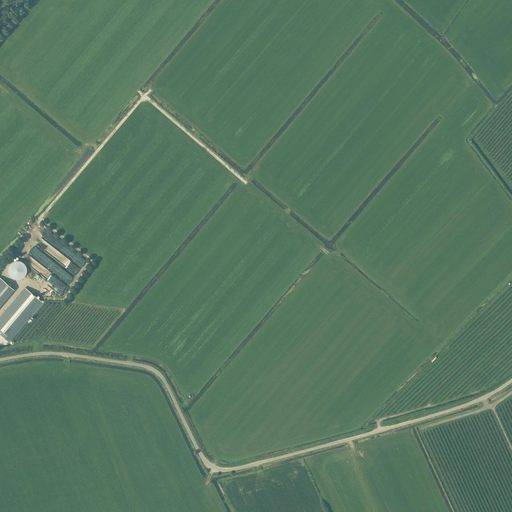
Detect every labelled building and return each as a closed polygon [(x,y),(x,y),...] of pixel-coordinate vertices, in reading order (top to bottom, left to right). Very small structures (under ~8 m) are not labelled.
[(35,245),(50,255),(52,252),(50,251),(53,247),(40,238),(35,245)] [(69,270),(77,274),(86,259),(69,249),(65,255),(71,258),(68,262),(73,265),(71,268),(70,268),(69,270)] [(27,271),(27,270),(27,269),(27,268),(27,267),(26,266),(26,265),(25,264),(24,263),(23,262),(22,262),(22,261),(21,261),(20,261),(19,261),(18,260),(17,260),(16,261),(15,261),(14,261),(13,261),(13,262),(12,262),(11,263),(10,264),(9,265),(9,266),(9,267),(8,267),(8,268),(8,269),(8,270),(8,271),(8,272),(8,273),(9,273),(9,274),(9,275),(10,276),(11,277),(12,278),(13,278),(14,279),(15,279),(16,279),(17,279),(18,279),(19,279),(20,279),(21,279),(22,278),(23,278),(24,277),(25,276),(26,275),(26,274),(27,273),(27,272),(27,271)] [(0,307),(14,290),(0,277),(0,307)] [(54,285),(62,292),(67,286),(59,279),(54,285)] [(0,335),(9,342),(43,302),(25,287),(0,316),(0,329),(3,332),(0,335)]
